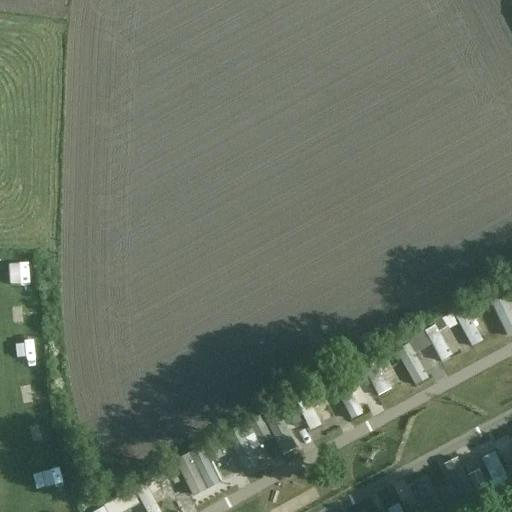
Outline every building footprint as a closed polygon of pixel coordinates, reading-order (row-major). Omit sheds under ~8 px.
[(511,325),(511,320),(499,288),(488,292),(503,329),(511,325)] [(454,316),(471,347),(481,341),(465,310),(454,316)] [(423,331),(440,362),(451,356),(434,326),(423,331)] [(405,342),(394,348),(410,378),(420,373),(405,342)] [(390,389),(373,357),(360,364),(377,396),(390,389)] [(329,380),(346,413),(357,407),(340,374),(329,380)] [(511,378),(502,384),(511,400),(511,378)] [(320,426),(305,395),(294,401),(309,431),(320,426)] [(263,418),(280,450),(291,444),(274,413),(263,418)] [(425,433),(436,428),(431,416),(419,421),(425,433)] [(224,434),(243,470),(257,463),(238,426),(224,434)] [(397,444),(405,460),(423,450),(414,434),(397,444)] [(184,476),(212,464),(202,440),(174,452),(184,476)] [(355,486),(383,471),(372,450),(344,465),(355,486)] [(481,460),(498,494),(511,487),(494,454),(481,460)] [(109,488),(119,511),(134,511),(165,499),(152,469),(109,488)] [(451,475),(466,507),(478,501),(462,470),(451,475)] [(443,511),(430,485),(419,491),(429,511),(443,511)]
